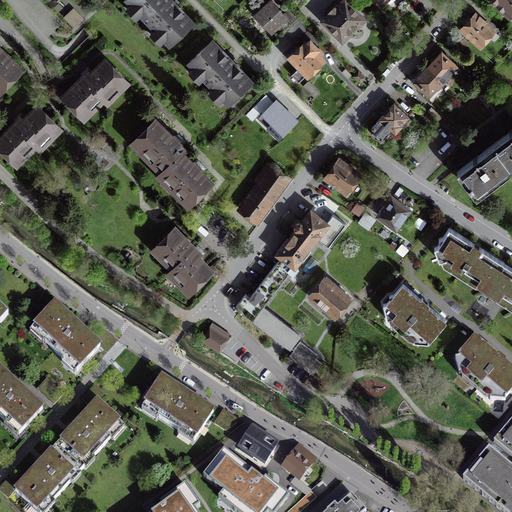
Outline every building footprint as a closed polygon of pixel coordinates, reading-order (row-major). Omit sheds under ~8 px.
[(128,0),(169,43),(192,21),(175,4),(176,3),(172,0),(128,0)] [(343,0),(323,20),(342,39),(348,33),(350,35),(353,36),(356,36),(359,34),(360,31),(360,29),(359,26),(358,24),(363,18),(354,9),(356,7),(349,0),(343,0)] [(375,0),(393,18),(412,0),(375,0)] [(511,0),(489,0),(491,2),(493,3),(496,2),(511,16),(511,14),(511,0)] [(284,14),(272,1),(256,16),(271,32),(286,17),(293,23),(286,29),(297,41),(302,36),(309,30),(289,9),(284,14)] [(494,31),(475,14),(471,19),(468,16),(463,22),(466,24),(462,29),(480,46),(494,31)] [(309,30),(302,36),(308,42),(306,44),(305,43),(291,56),(308,74),(323,60),(319,56),(327,49),(309,30)] [(460,35),(454,41),(462,47),(467,41),(460,35)] [(212,41),(190,62),(228,102),(251,81),(234,63),(235,62),(229,57),(228,57),(212,41)] [(0,87),(1,88),(21,68),(0,48),(0,87)] [(428,66),(443,80),(449,73),(454,77),(461,70),(456,66),(457,65),(442,51),(428,66)] [(88,71),(63,96),(82,114),(87,110),(93,109),(104,98),(104,99),(110,94),(115,94),(127,83),(104,59),(90,73),(88,71)] [(443,80),(428,66),(414,81),(429,95),(430,94),(432,96),(439,89),(437,87),(443,80)] [(365,77),(359,71),(354,76),(360,82),(365,77)] [(318,92),(308,82),(304,86),(314,97),(318,92)] [(297,120),(276,100),(262,113),(283,134),(297,120)] [(408,116),(394,103),(372,127),(372,131),(381,139),(391,128),(395,132),(401,125),(400,124),(408,116)] [(20,117),(0,137),(0,146),(14,160),(19,155),(25,155),(36,144),(37,145),(42,140),(48,140),(60,128),(37,106),(23,120),(20,117)] [(442,117),(431,107),(427,112),(438,122),(442,117)] [(161,172),(182,152),(185,149),(179,143),(180,141),(175,135),(173,137),(156,120),(132,143),(140,151),(146,151),(149,154),(146,157),(150,161),(153,158),(156,161),(156,167),(161,172)] [(511,129),(507,133),(493,143),(510,166),(511,164),(511,129)] [(472,160),(457,171),(474,194),(510,166),(493,143),(472,160)] [(182,152),(161,172),(158,175),(165,181),(170,181),(174,185),(171,187),(175,191),(178,188),(180,191),(180,197),(187,204),(211,181),(199,169),(200,167),(195,162),(193,163),(182,152)] [(359,173),(339,159),(326,178),(346,192),(359,173)] [(287,178),(273,167),(242,208),(257,218),(287,178)] [(408,209),(392,197),(379,215),(396,227),(408,209)] [(236,306),(253,319),(291,347),(300,335),(263,307),(289,272),(294,275),(298,268),(319,239),(328,246),(345,223),(333,214),(328,220),(321,214),(319,217),(310,210),(301,222),(298,220),(293,227),(296,229),(278,253),(281,256),(250,297),(245,293),(236,306)] [(372,216),(366,211),(358,221),(364,226),(372,216)] [(375,228),(370,223),(366,228),(371,232),(375,228)] [(156,246),(161,251),(162,257),(172,268),(171,269),(176,273),(177,280),(188,291),(211,269),(197,254),(199,252),(175,227),(156,246)] [(477,281),(488,288),(504,263),(449,228),(443,236),(439,239),(440,242),(437,246),(434,248),(440,260),(447,257),(479,278),(477,281)] [(318,262),(311,256),(302,269),(309,274),(318,262)] [(511,267),(504,263),(488,288),(499,295),(501,292),(505,294),(511,298),(511,267)] [(350,296),(327,276),(311,294),(334,314),(350,296)] [(421,299),(403,283),(394,294),(389,295),(390,299),(386,303),(383,304),(387,319),(395,316),(414,332),(413,341),(429,342),(428,339),(432,335),(436,335),(436,330),(445,320),(427,304),(428,303),(422,297),(421,299)] [(77,325),(55,305),(36,325),(49,338),(44,342),(64,360),(68,355),(81,367),(100,347),(93,340),(77,325)] [(0,323),(9,314),(0,306),(0,323)] [(230,334),(212,322),(201,339),(219,351),(230,334)] [(102,331),(93,340),(100,347),(107,353),(118,341),(102,331)] [(497,359),(475,339),(466,349),(461,351),(462,354),(458,358),(455,359),(459,374),(467,371),(491,392),(490,401),(505,402),(506,398),(509,394),(511,394),(511,370),(504,364),(506,362),(499,357),(497,359)] [(318,355),(300,341),(289,356),(313,374),(322,363),(315,358),(318,355)] [(21,389),(0,370),(0,416),(6,422),(10,418),(23,430),(43,409),(21,389)] [(188,395),(162,378),(143,407),(143,408),(142,410),(156,419),(158,417),(179,431),(177,433),(193,443),(194,441),(214,412),(188,395)] [(63,395),(47,380),(38,389),(54,405),(63,395)] [(82,399),(92,408),(97,402),(104,395),(94,386),(82,399)] [(119,421),(97,402),(92,408),(76,425),(56,446),(77,466),(88,454),(93,458),(111,439),(106,435),(119,421)] [(215,424),(226,431),(239,421),(224,411),(215,424)] [(509,426),(493,444),(511,458),(511,419),(510,421),(509,423),(509,426)] [(252,430),(239,450),(264,466),(277,446),(252,430)] [(33,471),(21,484),(15,491),(36,510),(48,497),(53,501),(71,482),(66,478),(77,466),(56,446),(33,471)] [(298,446),(282,468),(299,481),(316,460),(298,446)] [(502,511),(511,511),(511,468),(489,449),(479,460),(477,461),(474,463),(473,465),(473,468),(463,480),(502,511)] [(275,511),(285,500),(225,453),(205,478),(225,493),(220,499),(236,511),(275,511)] [(0,490),(9,498),(15,491),(21,484),(11,476),(0,487),(0,490)] [(299,511),(315,499),(311,494),(289,511),(299,511)] [(327,511),(365,511),(366,511),(351,495),(337,508),(335,505),(327,511)] [(187,511),(178,500),(160,511),(187,511)]
